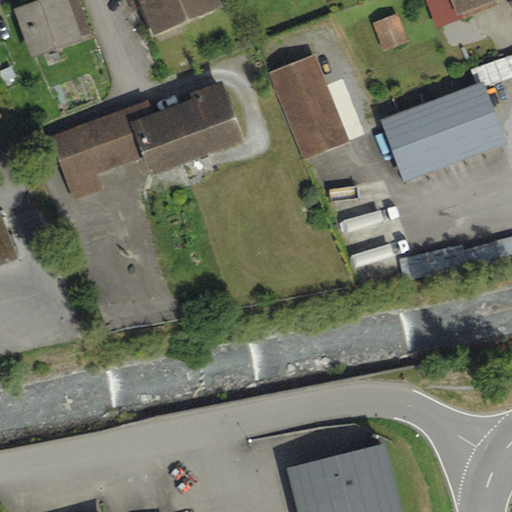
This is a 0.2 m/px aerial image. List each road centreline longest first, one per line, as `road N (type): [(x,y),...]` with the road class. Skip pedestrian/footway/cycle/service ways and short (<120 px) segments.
road 1 (residential): [(497,461),(407,406),(358,398),(0,466)]
road 2 (unknown): [(93,0),(159,140)]
road 3 (unknown): [(0,307),(35,293),(48,256),(34,212)]
